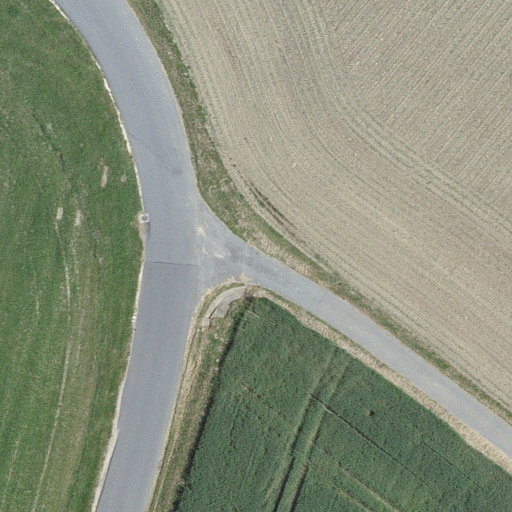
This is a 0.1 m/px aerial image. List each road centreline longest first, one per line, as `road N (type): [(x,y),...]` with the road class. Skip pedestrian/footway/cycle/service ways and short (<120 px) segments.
road 1 (unclassified): [(92,0),(137,65),(158,121),(179,252),(167,352),(124,511)]
road 2 (track): [(511,445),(299,277),(245,253),(179,252)]
